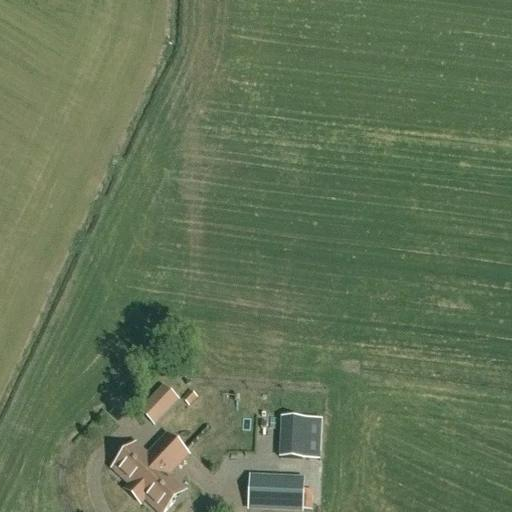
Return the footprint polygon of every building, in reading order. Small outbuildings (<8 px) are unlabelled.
[(267,342),(269,369),(285,368),(283,341),(267,342)] [(176,402),(164,390),(154,400),(167,412),(176,402)] [(260,459),(257,391),(205,393),(208,461),(260,459)] [(302,462),(304,421),(281,419),(278,460),(302,462)] [(130,487),(125,492),(140,506),(145,501),(156,511),(165,511),(184,492),(168,477),(187,458),(166,438),(148,458),(136,447),(113,472),(130,487)] [(301,489),(302,480),(250,478),(248,510),(297,511),(300,511),(300,510),(314,511),(314,490),(301,489)]
